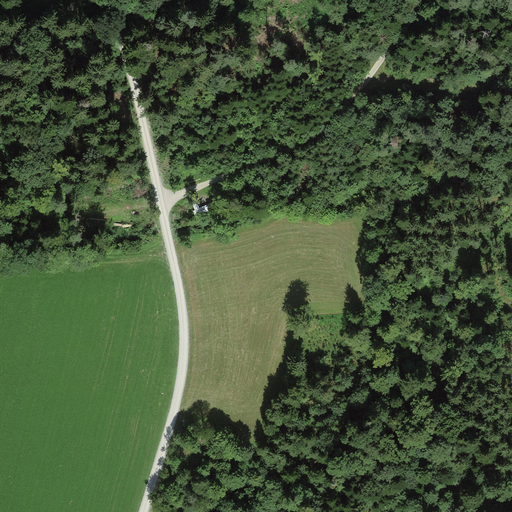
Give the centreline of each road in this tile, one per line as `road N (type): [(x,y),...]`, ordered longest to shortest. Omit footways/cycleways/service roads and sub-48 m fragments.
road 1 (track): [(109,0),(183,332),(177,399),(144,511)]
road 2 (track): [(424,0),(313,138),(160,203)]
road 3 (track): [(369,75),(463,85),(511,69)]
